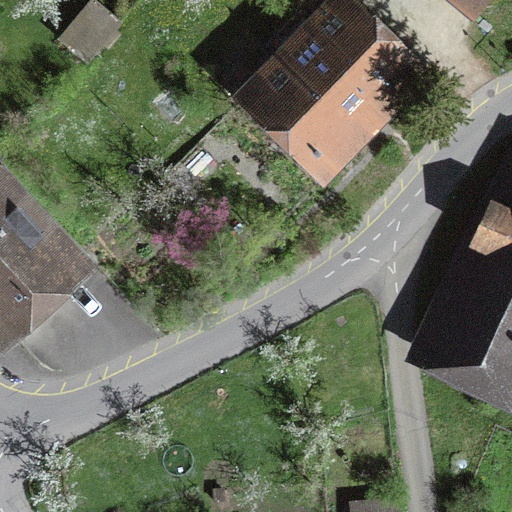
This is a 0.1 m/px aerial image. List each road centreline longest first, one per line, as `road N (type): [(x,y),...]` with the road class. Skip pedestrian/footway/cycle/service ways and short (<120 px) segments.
road 1 (tertiary): [(389,227),(234,334),(0,448)]
road 2 (residential): [(389,227),(424,511)]
road 3 (tertiary): [(511,109),(389,227)]
